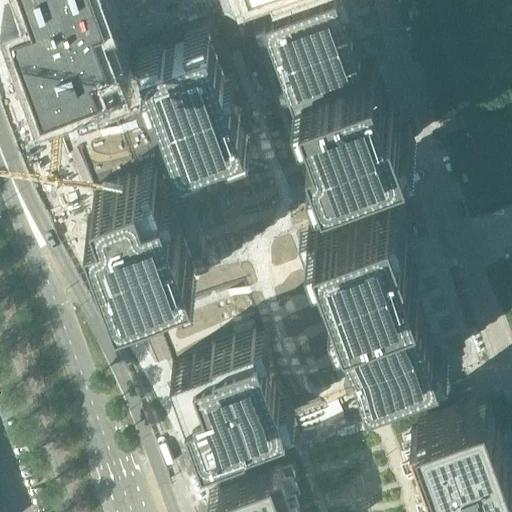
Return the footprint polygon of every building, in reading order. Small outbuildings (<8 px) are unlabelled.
[(39,0),(41,4),(20,11),(51,98),(129,70),(106,7),(111,5),(109,0),(39,0)] [(133,0),(140,21),(166,12),(169,22),(179,18),(178,13),(185,10),(182,1),(185,0),(133,0)] [(355,0),(284,0),(266,7),(327,172),(386,150),(393,147),(408,142),(355,0)] [(511,7),(503,9),(502,9),(511,54),(511,7)] [(214,33),(148,57),(186,161),(251,137),(214,33)] [(405,176),(307,211),(310,220),(373,400),(441,376),(447,374),(456,370),(419,265),(434,259),(405,176)] [(110,215),(97,220),(128,306),(135,303),(174,289),(180,287),(203,279),(188,236),(172,193),(166,177),(104,199),(110,215)] [(262,342),(180,372),(211,461),(294,431),(262,342)] [(421,420),(411,424),(443,511),(511,511),(511,486),(507,473),(511,470),(511,454),(486,385),(455,396),(449,398),(418,410),(421,420)] [(219,482),(209,486),(218,511),(302,511),(283,459),(273,463),(250,471),(219,482)]
